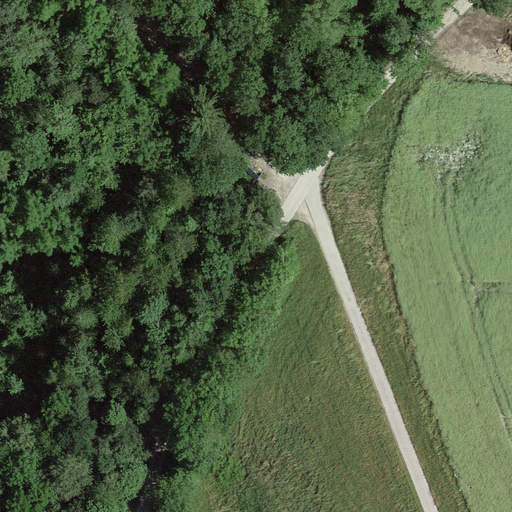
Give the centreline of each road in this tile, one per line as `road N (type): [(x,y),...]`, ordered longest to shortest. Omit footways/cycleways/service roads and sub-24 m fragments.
road 1 (track): [(142,0),(309,179),(200,350),(145,511)]
road 2 (track): [(430,511),(309,179),(382,85),(474,0)]
